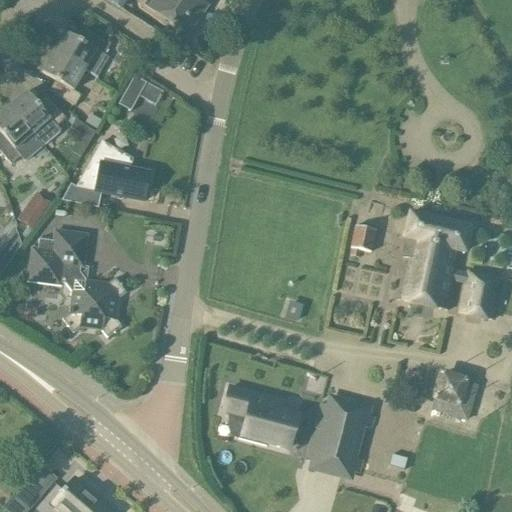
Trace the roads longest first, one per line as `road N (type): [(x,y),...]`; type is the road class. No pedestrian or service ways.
road 1 (residential): [(128,453),(168,400),(219,103)]
road 2 (residential): [(219,103),(164,74),(150,38),(93,3),(9,6)]
road 3 (tertiary): [(128,453),(0,352)]
